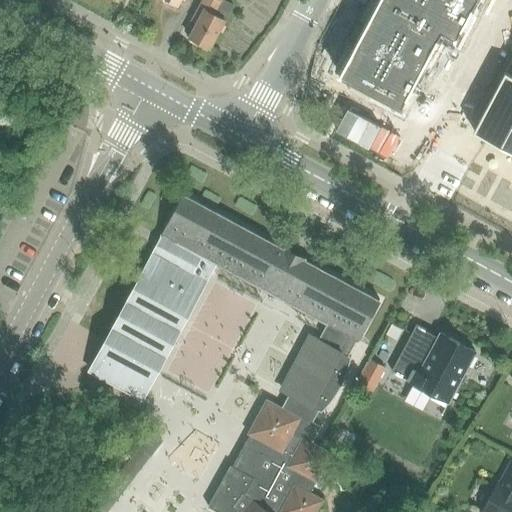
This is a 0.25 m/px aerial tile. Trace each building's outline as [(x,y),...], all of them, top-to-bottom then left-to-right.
[(200,18),(189,37),(210,48),(225,20),(233,5),(223,0),(203,0),(195,15),(200,18)] [(378,0),(338,75),(400,108),(444,29),(457,36),(476,0),(378,0)] [(502,71),(468,129),(511,154),(511,72),(510,76),(502,71)] [(185,194),(163,236),(175,243),(204,258),(216,264),(326,323),(332,326),(323,343),(350,357),(350,356),(380,299),(302,257),(185,194)] [(163,236),(91,370),(144,398),(216,264),(204,258),(175,243),(163,236)] [(315,511),(322,500),(309,493),(331,452),(319,445),(314,442),(322,426),(315,422),(320,411),(323,412),(329,405),(335,398),(340,390),(344,382),(347,374),(350,365),(352,356),(350,356),(350,357),(323,343),(332,326),(326,323),(319,338),(313,336),(283,392),(289,394),(282,407),(271,402),(267,399),(265,402),(248,433),(250,435),(233,466),(230,465),(208,506),(218,511),(315,511)] [(417,325),(392,372),(410,381),(411,382),(413,383),(404,400),(422,410),(432,393),(439,396),(444,399),(450,402),(476,352),(452,339),(451,339),(451,338),(441,333),(438,337),(432,334),(432,333),(417,325)] [(353,384),(371,393),(385,366),(368,356),(353,384)] [(151,432),(139,447),(150,455),(162,440),(151,432)] [(511,511),(511,464),(500,486),(499,485),(484,511),(511,511)] [(356,482),(353,487),(360,491),(363,486),(356,482)]
